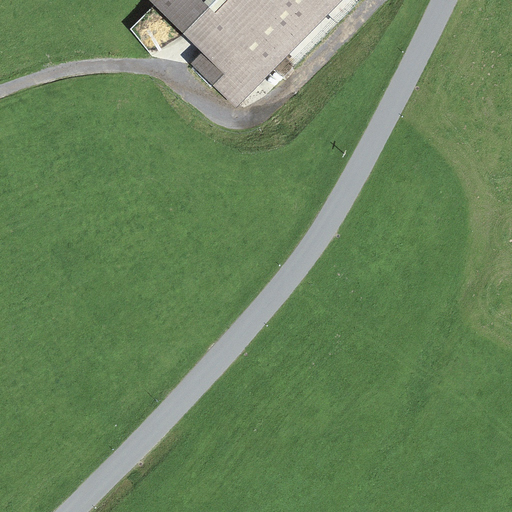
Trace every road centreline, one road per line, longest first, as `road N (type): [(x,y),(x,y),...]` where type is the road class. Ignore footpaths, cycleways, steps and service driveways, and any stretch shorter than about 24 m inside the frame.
road 1 (unclassified): [(444,0),(314,244),(70,511)]
road 2 (track): [(0,90),(91,63),(142,65),(234,119),(280,93),(375,0)]
